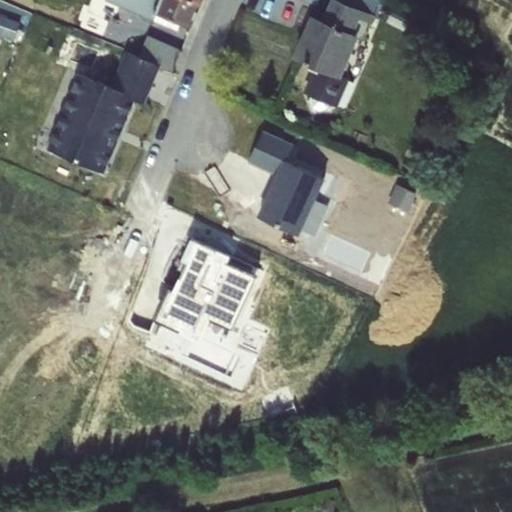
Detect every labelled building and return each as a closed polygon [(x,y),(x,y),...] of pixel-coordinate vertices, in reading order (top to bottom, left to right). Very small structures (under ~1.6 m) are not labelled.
[(200,5),(189,0),(105,0),(178,30),(181,23),(191,27),(200,5)] [(377,14),(341,0),(330,0),(322,18),(311,14),(292,57),(314,66),(305,91),(340,102),(349,78),(342,77),(360,36),(366,39),(377,14)] [(120,15),(110,36),(178,67),(187,46),(120,15)] [(44,149),(108,169),(131,98),(149,104),(163,62),(126,50),(116,83),(69,68),(44,149)] [(273,168),(256,215),(302,232),(323,172),(288,160),(296,138),(261,126),(249,159),(273,168)] [(159,320),(196,335),(204,314),(235,326),(259,265),(190,238),(159,320)]
